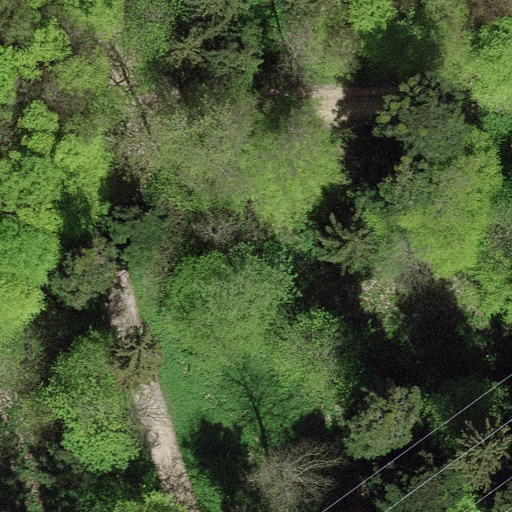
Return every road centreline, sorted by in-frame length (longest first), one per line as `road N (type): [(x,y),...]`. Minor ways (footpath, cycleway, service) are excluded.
road 1 (track): [(95,0),(115,304),(181,511)]
road 2 (track): [(100,102),(511,85)]
